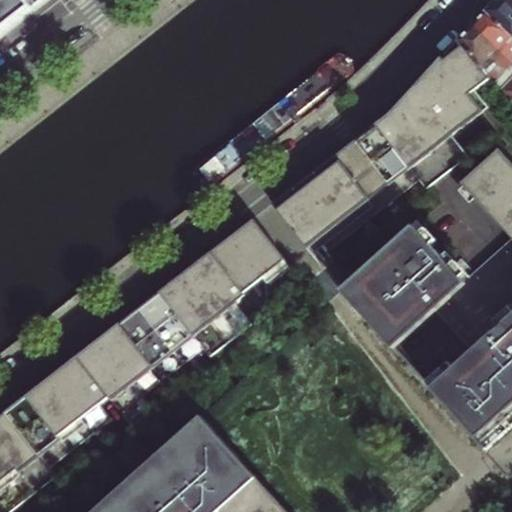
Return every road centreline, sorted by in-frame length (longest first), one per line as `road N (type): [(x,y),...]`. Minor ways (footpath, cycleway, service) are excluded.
road 1 (residential): [(0,389),(376,95),(466,0)]
road 2 (tertiary): [(111,0),(0,88)]
